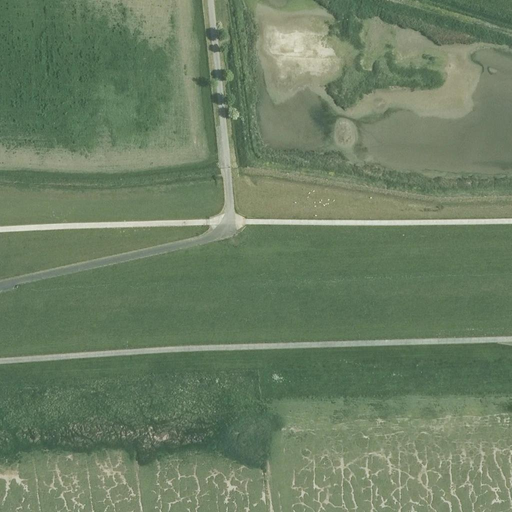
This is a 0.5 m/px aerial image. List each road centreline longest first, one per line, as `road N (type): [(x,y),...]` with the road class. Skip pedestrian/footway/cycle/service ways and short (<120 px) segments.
road 1 (track): [(0,361),(511,339)]
road 2 (track): [(229,222),(511,221)]
road 3 (track): [(229,222),(213,236),(0,287)]
road 4 (track): [(0,229),(229,222)]
road 5 (track): [(210,0),(229,222)]
